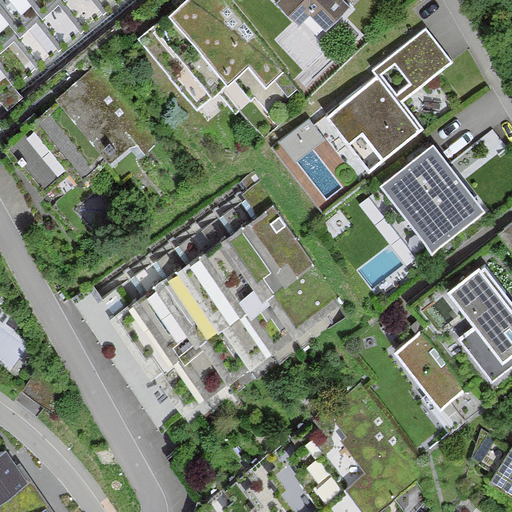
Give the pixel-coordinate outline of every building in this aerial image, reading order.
[(0,0),(0,61),(15,82),(116,0),(0,0)] [(172,8),(137,36),(207,122),(230,104),(236,111),(287,70),(231,0),(176,0),(170,5),(172,8)] [(281,0),(300,19),(311,8),(326,23),(349,0),(281,0)] [(374,66),(378,72),(381,69),(403,98),(453,59),(427,26),(374,66)] [(59,95),(4,140),(45,191),(72,169),(82,182),(109,160),(112,164),(138,143),(146,151),(158,141),(94,63),(57,93),(59,95)] [(403,98),(381,69),(378,72),(327,109),(369,165),(424,124),(403,98)] [(301,160),(330,137),(315,117),(286,140),(301,160)] [(493,130),(453,161),(465,178),(507,148),(493,130)] [(448,156),(434,138),(382,178),(433,244),(485,203),(465,178),(453,161),(448,156)] [(133,296),(111,310),(151,373),(157,369),(182,408),(342,306),(274,201),(243,221),(222,235),(222,236),(200,250),(201,252),(178,266),(178,267),(155,282),(133,296)] [(511,219),(500,229),(511,243),(511,219)] [(482,264),(479,260),(448,284),(476,321),(459,334),(492,378),(511,364),(511,295),(486,262),(482,264)] [(420,330),(398,346),(441,405),(469,386),(425,326),(420,330)] [(362,383),(203,501),(198,511),(373,511),(417,479),(392,446),(405,437),(362,383)] [(511,441),(489,476),(511,491),(511,441)] [(0,496),(28,478),(20,466),(7,445),(0,449),(0,496)] [(32,511),(51,511),(46,503),(32,511)]
